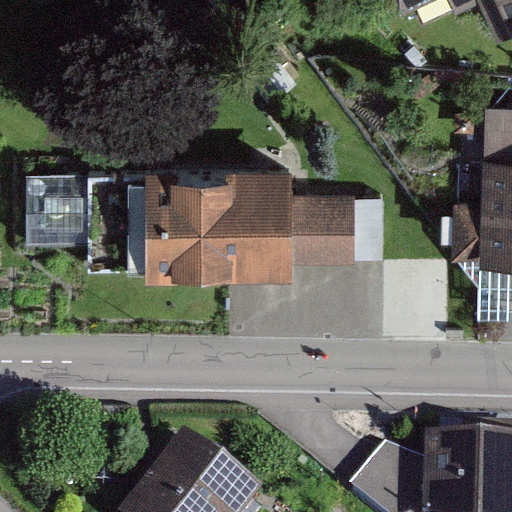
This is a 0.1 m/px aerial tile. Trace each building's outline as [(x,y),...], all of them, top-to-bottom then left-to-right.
[(511,24),(511,0),(403,0),(405,3),(412,0),(454,0),(457,4),(464,0),(482,0),(497,32),(511,24)] [(511,108),(484,107),(480,259),(511,259),(511,108)] [(299,166),(143,167),(143,272),(364,270),(363,197),(300,198),(299,166)] [(43,426),(31,473),(53,479),(65,431),(43,426)] [(511,511),(511,441),(429,439),(428,462),(426,511),(511,511)] [(264,511),(270,505),(181,440),(127,511),(264,511)] [(426,511),(428,462),(387,444),(351,489),(379,511),(426,511)]
